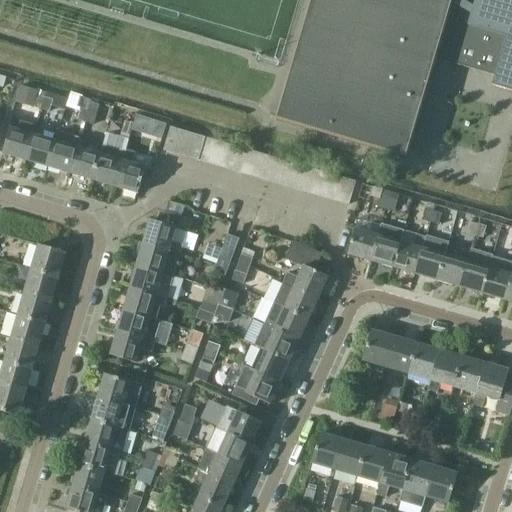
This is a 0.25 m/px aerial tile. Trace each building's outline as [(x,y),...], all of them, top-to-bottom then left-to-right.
[(511,0),(311,0),(277,119),(406,157),(434,59),(494,76),(491,86),(511,91),(511,0)] [(21,85),(16,102),(33,107),(38,90),(21,85)] [(71,93),(67,104),(80,108),(84,97),(71,93)] [(53,101),(44,98),(41,110),(49,112),(53,101)] [(91,105),(89,112),(86,123),(94,125),(100,108),(91,105)] [(86,123),(89,112),(81,109),(78,120),(86,123)] [(130,136),(133,125),(125,122),(122,133),(130,136)] [(132,134),(157,142),(161,131),(136,123),(132,134)] [(26,161),(34,135),(11,128),(3,154),(26,161)] [(176,154),(182,132),(171,128),(164,151),(176,154)] [(187,158),(194,135),(182,132),(176,154),(187,158)] [(48,167),(56,141),(34,135),(26,161),(48,167)] [(199,161),(205,138),(194,135),(187,158),(199,161)] [(210,165),(217,142),(205,138),(199,161),(210,165)] [(71,174),(79,148),(56,141),(48,167),(71,174)] [(222,168),(228,145),(217,142),(210,165),(222,168)] [(124,161),(123,161),(126,152),(104,145),(101,155),(93,180),(116,187),(124,161)] [(233,171),(240,149),(228,145),(222,168),(233,171)] [(93,180),(101,155),(79,148),(71,174),(93,180)] [(245,175),(252,152),(240,149),(233,171),(245,175)] [(126,150),(126,152),(123,161),(124,161),(116,187),(139,194),(146,168),(132,164),(136,153),(126,150)] [(256,178),(263,155),(252,152),(245,175),(256,178)] [(268,181),(275,159),(263,155),(256,178),(268,181)] [(280,185),(286,162),(275,159),(268,181),(280,185)] [(291,188),(298,165),(286,162),(280,185),(291,188)] [(303,192),(309,169),(298,165),(291,188),(303,192)] [(314,195),(321,172),(309,169),(303,192),(314,195)] [(326,198),(332,176),(321,172),(314,195),(326,198)] [(337,202),(344,179),(332,176),(326,198),(337,202)] [(349,205),(355,184),(356,182),(344,179),(337,202),(349,205)] [(386,210),(389,199),(381,197),(378,208),(386,210)] [(394,212),(397,201),(389,199),(386,210),(394,212)] [(430,223),(433,212),(425,210),(422,221),(430,223)] [(438,225),(441,214),(433,212),(430,223),(438,225)] [(163,224),(150,221),(143,243),(181,254),(183,244),(172,241),(175,228),(178,229),(179,227),(182,218),(166,213),(163,224)] [(182,218),(179,227),(188,229),(191,220),(182,218)] [(475,236),(478,225),(470,223),(467,234),(475,236)] [(393,268),(400,243),(403,231),(381,225),(378,236),(370,262),(393,268)] [(483,239),(486,228),(478,225),(475,236),(483,239)] [(370,262),(378,236),(355,230),(348,255),(370,262)] [(239,240),(228,236),(217,265),(221,266),(228,269),(239,240)] [(415,275),(423,249),(426,238),(416,236),(413,247),(400,243),(393,268),(415,275)] [(293,242),(293,243),(284,263),(301,271),(298,278),(287,273),(283,283),(319,299),(328,278),(315,271),(322,255),(293,242)] [(181,254),(143,243),(137,266),(174,277),(181,254)] [(66,254),(38,246),(32,269),(59,277),(66,254)] [(437,281),(445,255),(423,249),(415,275),(437,281)] [(482,294),(489,268),(475,264),(478,253),(470,250),(467,262),(460,288),(482,294)] [(251,259),(242,255),(239,264),(248,267),(251,259)] [(460,288),(467,262),(445,255),(437,281),(460,288)] [(504,301),(511,275),(511,274),(511,262),(493,257),(489,268),(482,294),(504,301)] [(245,277),(248,267),(239,264),(235,273),(245,277)] [(225,278),(228,269),(221,266),(217,265),(213,274),(225,278)] [(174,277),(137,266),(130,288),(167,299),(174,277)] [(52,300),(59,277),(32,269),(25,292),(52,300)] [(235,273),(233,281),(242,285),(245,277),(235,273)] [(309,320),(319,299),(283,283),(273,304),(309,320)] [(167,299),(130,288),(124,311),(156,320),(160,307),(165,309),(167,299)] [(224,291),(220,299),(218,305),(233,312),(239,297),(224,291)] [(45,324),(52,300),(25,292),(18,316),(45,324)] [(215,314),(218,305),(220,299),(206,294),(200,309),(215,314)] [(299,341),(309,320),(273,304),(264,325),(299,341)] [(228,324),(233,312),(218,305),(215,314),(211,325),(228,324)] [(211,325),(215,314),(200,309),(196,319),(211,325)] [(161,322),(156,320),(124,311),(117,333),(155,344),(161,322)] [(39,347),(45,324),(18,316),(11,339),(39,347)] [(290,363),(299,341),(264,325),(254,347),(260,349),(290,363)] [(192,331),(187,345),(198,349),(203,335),(192,331)] [(386,368),(395,338),(372,331),(363,361),(386,368)] [(155,344),(117,333),(111,356),(137,363),(140,350),(152,354),(155,344)] [(409,375),(418,345),(395,338),(386,368),(409,375)] [(32,370),(39,347),(11,339),(4,362),(32,370)] [(209,343),(206,351),(212,353),(217,355),(220,347),(209,343)] [(187,345),(184,354),(195,357),(198,349),(187,345)] [(431,381),(441,351),(418,345),(409,375),(431,381)] [(280,384),(290,363),(260,349),(251,371),(280,384)] [(214,363),(217,355),(212,353),(206,351),(203,359),(214,363)] [(454,388),(463,358),(441,351),(431,381),(428,391),(438,393),(440,384),(454,388)] [(192,365),(195,357),(184,354),(181,361),(192,365)] [(477,394),(486,364),(463,358),(454,388),(477,394)] [(0,386),(25,394),(32,370),(4,362),(0,377),(0,386)] [(509,371),(486,364),(477,394),(473,406),(483,409),(486,397),(500,401),(497,413),(510,417),(511,409),(511,388),(504,386),(509,371)] [(271,405),(280,384),(251,371),(245,368),(232,396),(257,407),(260,400),(271,405)] [(105,375),(99,398),(135,408),(142,386),(105,375)] [(0,410),(19,416),(25,394),(0,386),(0,410)] [(135,408),(99,398),(92,420),(128,431),(135,408)] [(240,405),(237,412),(251,418),(254,412),(240,405)] [(185,406),(182,414),(192,418),(194,418),(197,410),(185,406)] [(262,423),(251,418),(237,412),(226,407),(217,428),(222,431),(228,434),(252,444),(262,423)] [(163,409),(160,416),(172,419),(174,413),(163,409)] [(191,426),(194,418),(192,418),(182,414),(179,422),(191,426)] [(168,429),(172,419),(160,416),(157,425),(168,429)] [(128,431),(92,420),(86,443),(122,453),(128,431)] [(242,466),(252,444),(228,434),(218,455),(242,466)] [(335,471),(344,441),(321,434),(312,464),(335,471)] [(358,477),(366,448),(344,441),(335,471),(358,477)] [(115,476),(122,453),(86,443),(79,465),(104,473),(115,476)] [(381,484),(389,454),(366,448),(358,477),(381,484)] [(169,450),(166,458),(173,460),(177,462),(180,454),(169,450)] [(232,487),(242,466),(218,455),(207,450),(197,471),(201,473),(232,487)] [(147,452),(144,461),(151,463),(155,465),(158,456),(147,452)] [(403,491),(412,461),(389,454),(381,484),(377,495),(386,497),(390,487),(403,491)] [(174,470),(177,462),(173,460),(166,458),(163,466),(174,470)] [(152,472),(155,465),(151,463),(144,461),(141,468),(152,472)] [(423,509),(426,497),(435,467),(412,461),(403,491),(400,502),(423,509)] [(98,495),(104,473),(79,465),(72,488),(98,495)] [(457,474),(435,467),(426,497),(449,504),(457,474)] [(141,468),(137,480),(148,484),(152,472),(141,468)] [(223,508),(232,487),(201,473),(197,482),(204,485),(199,497),(223,508)] [(103,511),(107,498),(98,495),(72,488),(66,510),(72,511),(103,511)] [(316,492),(307,490),(304,501),(312,504),(316,492)] [(153,493),(150,502),(158,505),(161,506),(164,497),(153,493)] [(131,495),(128,504),(139,507),(142,499),(131,495)] [(221,511),(223,508),(199,497),(191,511),(221,511)] [(337,497),(333,511),(337,511),(345,511),(349,500),(337,497)] [(154,511),(158,511),(161,506),(158,505),(150,502),(147,509),(154,511)]
